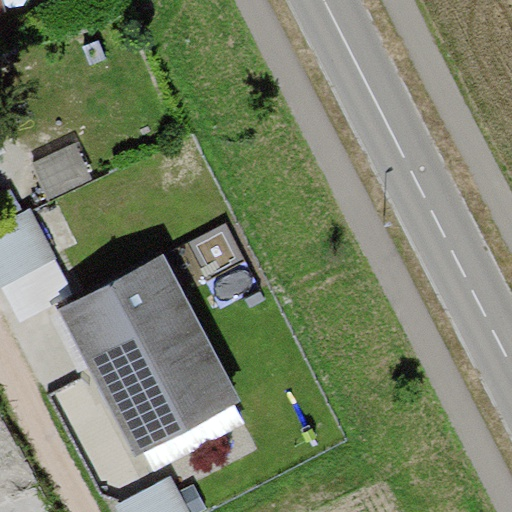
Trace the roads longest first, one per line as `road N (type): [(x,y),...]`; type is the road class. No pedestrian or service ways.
road 1 (unclassified): [(320,0),(511,374)]
road 2 (residential): [(93,511),(0,336)]
